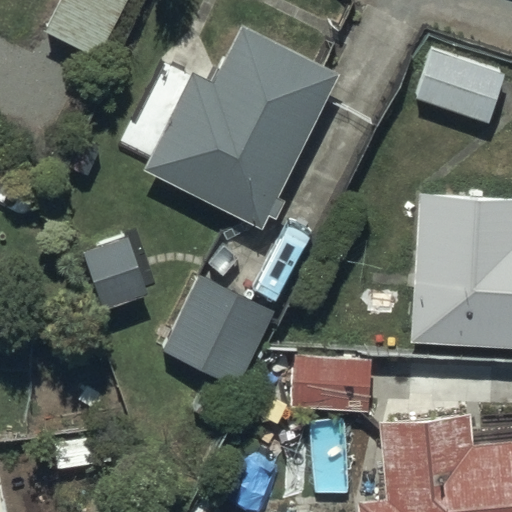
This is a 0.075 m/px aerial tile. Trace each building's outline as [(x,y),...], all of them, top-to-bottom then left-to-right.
[(50,0),(44,13),(93,39),(113,0),(50,0)] [(188,55),(140,150),(259,211),(338,57),(239,7),(208,66),(188,55)] [(501,65),(429,39),(413,83),(485,109),(501,65)] [(511,181),(418,177),(408,323),(511,328),(511,181)] [(83,234),(100,288),(146,275),(130,221),(83,234)] [(197,262),(158,335),(233,375),(272,301),(197,262)] [(385,482),(356,484),(357,511),(511,511),(511,423),(469,427),(467,399),(379,406),(385,482)]
